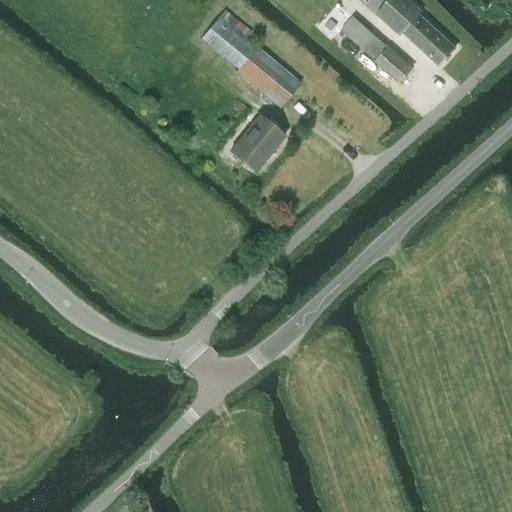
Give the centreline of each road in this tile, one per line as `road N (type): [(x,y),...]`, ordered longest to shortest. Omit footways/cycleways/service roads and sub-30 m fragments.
road 1 (unclassified): [(511,39),(189,344)]
road 2 (unclassified): [(225,390),(511,130)]
road 3 (unclassified): [(189,344),(162,352),(115,336),(0,248)]
road 4 (track): [(466,421),(422,283),(385,245)]
road 5 (unclassified): [(91,511),(225,390)]
road 6 (track): [(267,511),(212,402)]
